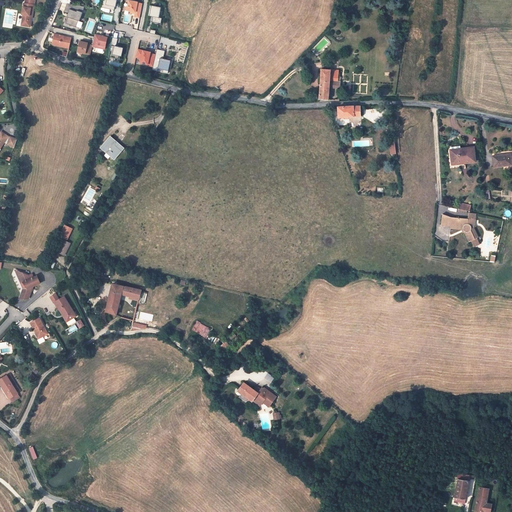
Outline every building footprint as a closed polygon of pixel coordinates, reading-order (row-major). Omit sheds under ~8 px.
[(21,14),(19,25),(28,26),(30,16),(28,16),(28,14),(30,15),(32,0),(23,0),(23,3),(22,3),(20,14),(21,14)] [(103,0),(101,7),(114,10),(116,0),(103,0)] [(137,2),(129,0),(127,10),(131,11),(134,12),(133,13),(135,13),(135,17),(140,18),(142,4),(137,3),(137,2)] [(84,6),(67,3),(64,12),(69,13),(70,14),(69,17),(68,17),(66,23),(76,27),(80,17),(81,17),(84,6)] [(161,7),(150,5),(148,16),(153,17),(152,21),(154,22),(159,23),(161,23),(162,18),(159,17),(161,7)] [(71,38),(54,35),(52,44),(53,45),(69,49),(71,38)] [(92,46),(105,49),(107,38),(95,35),(94,40),(92,46)] [(118,38),(113,37),(108,57),(120,60),(123,48),(116,46),(118,38)] [(88,43),(80,42),(77,52),(90,55),(92,46),(88,44),(88,43)] [(150,52),(138,49),(136,57),(141,58),(144,59),(143,63),(147,64),(147,65),(153,66),(155,55),(150,53),(150,52)] [(157,49),(155,55),(153,66),(152,69),(158,70),(158,67),(163,68),(163,71),(168,72),(171,60),(163,59),(165,51),(157,49)] [(339,70),(336,70),(321,69),(320,92),(319,99),(328,99),(329,87),(330,80),(341,81),(341,80),(341,79),(342,78),(341,77),(340,77),(338,76),(339,70)] [(361,116),(360,106),(352,106),(338,107),(338,117),(349,117),(361,116)] [(350,128),(361,127),(361,116),(349,117),(350,128)] [(0,148),(5,142),(8,138),(2,132),(0,134),(0,148)] [(101,148),(107,153),(111,157),(114,159),(121,151),(114,144),(116,142),(110,137),(101,148)] [(17,140),(11,138),(9,145),(11,146),(11,148),(15,149),(17,140)] [(114,144),(121,151),(124,148),(118,143),(116,142),(114,144)] [(460,146),(451,148),(452,162),(465,160),(465,163),(475,161),(473,147),(461,149),(460,146)] [(511,165),(511,164),(511,154),(504,155),(504,156),(501,156),(501,155),(493,156),(494,167),(511,165)] [(450,227),(451,218),(442,214),(441,226),(450,227)] [(476,220),(468,219),(451,218),(450,227),(463,228),(463,229),(464,230),(464,231),(465,231),(464,232),(464,233),(467,242),(478,238),(474,228),(471,229),(471,228),(471,227),(472,226),(473,220),(476,220)] [(72,229),(65,225),(56,243),(60,245),(56,252),(63,255),(69,243),(63,240),(64,238),(67,240),(72,229)] [(33,274),(29,275),(20,272),(18,276),(20,281),(23,282),(25,287),(22,295),(29,298),(32,290),(31,287),(41,283),(38,276),(34,277),(33,274)] [(23,282),(20,281),(24,289),(20,299),(29,299),(29,298),(22,295),(25,287),(23,282)] [(139,299),(141,290),(113,284),(106,311),(116,315),(122,294),(130,296),(139,299)] [(53,304),(55,302),(60,310),(61,309),(66,317),(64,318),(67,322),(76,317),(74,313),(65,297),(59,300),(56,294),(49,298),(53,304)] [(39,318),(30,323),(34,330),(36,330),(37,332),(36,333),(38,338),(43,336),(43,337),(48,334),(39,318)] [(268,372),(264,377),(271,382),(275,377),(268,372)] [(7,376),(7,375),(0,379),(0,383),(9,398),(10,398),(18,393),(17,392),(7,376)] [(9,375),(7,376),(17,392),(19,390),(9,375)] [(244,383),(238,391),(253,402),(253,401),(256,398),(263,403),(263,402),(270,407),(277,397),(267,390),(266,391),(263,388),(261,391),(257,388),(255,391),(244,383)] [(18,393),(10,398),(12,401),(20,396),(18,393)] [(256,398),(253,401),(261,406),(263,403),(256,398)] [(465,499),(469,475),(459,474),(455,498),(465,499)] [(484,511),(486,503),(489,489),(480,487),(476,510),(484,511)]
